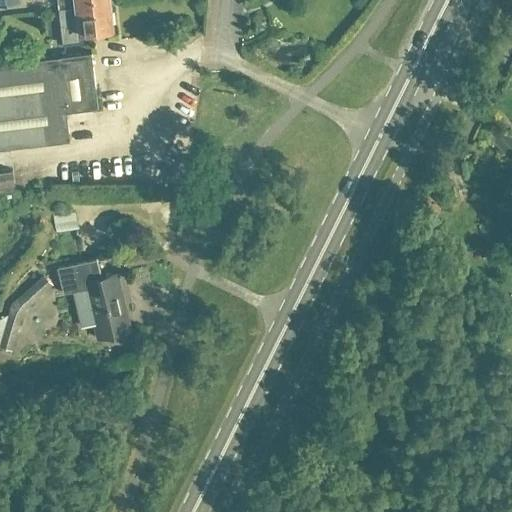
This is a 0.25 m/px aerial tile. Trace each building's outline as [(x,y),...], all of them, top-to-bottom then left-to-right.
[(58,0),(60,10),(110,4),(109,0),(58,0)] [(110,4),(60,10),(64,44),(82,41),(81,33),(113,29),(110,4)] [(67,112),(98,108),(92,52),(0,63),(0,150),(70,141),(67,112)] [(12,172),(0,173),(0,193),(15,192),(12,172)] [(130,331),(125,308),(121,309),(119,300),(123,299),(118,274),(102,277),(97,258),(58,267),(64,294),(87,289),(98,338),(130,331)] [(0,345),(10,349),(22,310),(52,283),(44,274),(12,304),(8,316),(0,319),(0,345)]
